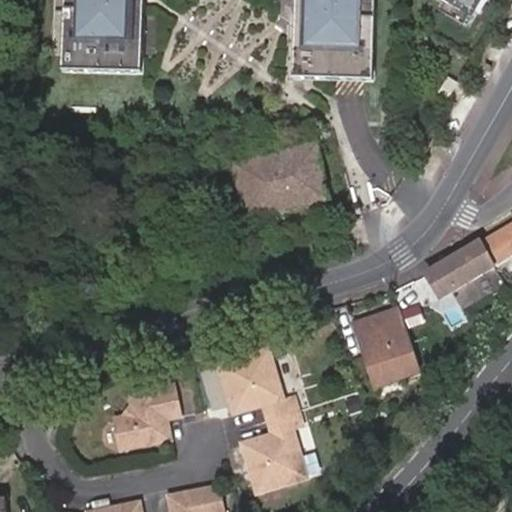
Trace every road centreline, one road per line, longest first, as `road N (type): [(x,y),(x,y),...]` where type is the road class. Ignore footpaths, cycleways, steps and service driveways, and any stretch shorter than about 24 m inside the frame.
road 1 (secondary): [(13,381),(364,273),(403,251),(446,209)]
road 2 (residential): [(13,381),(46,457),(70,478),(108,481),(217,457)]
road 3 (tertiary): [(511,360),(386,511)]
road 4 (secondary): [(446,209),(511,92)]
